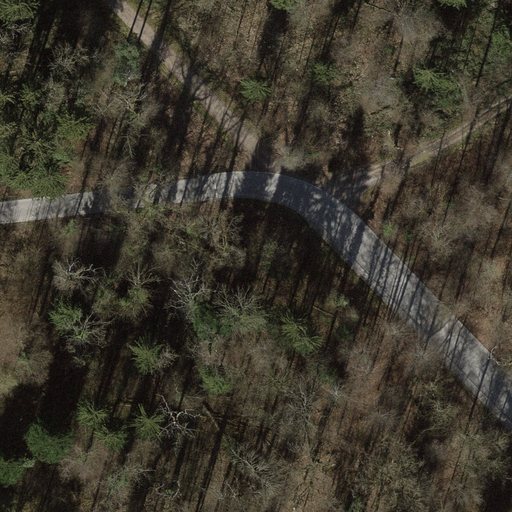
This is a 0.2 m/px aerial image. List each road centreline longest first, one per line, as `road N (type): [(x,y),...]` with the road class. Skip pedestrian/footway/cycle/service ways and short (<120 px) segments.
road 1 (unclassified): [(511,396),(309,200),(257,186),(0,211)]
road 2 (track): [(111,0),(309,200),(419,159),(511,105)]
